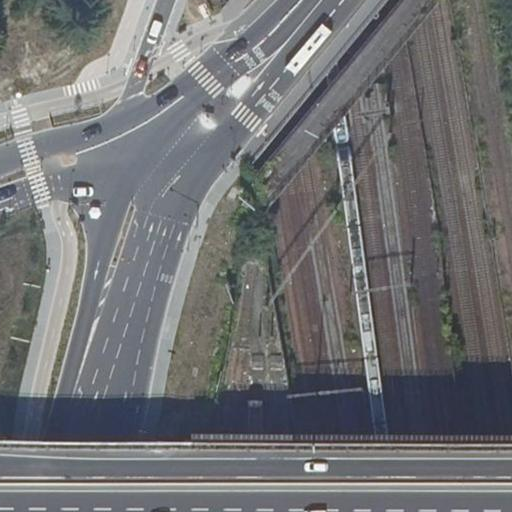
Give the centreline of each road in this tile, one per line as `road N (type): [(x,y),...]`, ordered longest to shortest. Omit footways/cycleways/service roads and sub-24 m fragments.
road 1 (motorway): [(511,466),(0,467)]
road 2 (primary): [(82,511),(152,276),(211,161)]
road 3 (primary): [(128,176),(33,511)]
road 4 (primary): [(211,161),(343,0)]
road 5 (primary): [(284,0),(166,133)]
road 6 (residential): [(167,0),(130,102),(110,128)]
road 7 (primary): [(0,206),(128,176)]
